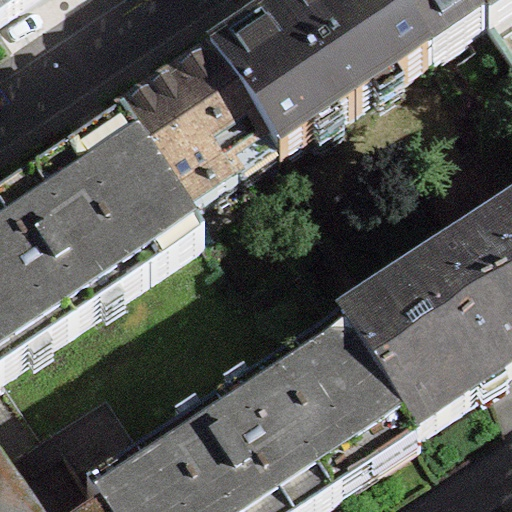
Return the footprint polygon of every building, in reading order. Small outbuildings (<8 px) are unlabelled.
[(0,0),(0,26),(39,0),(0,0)] [(268,152),(280,170),(430,70),(383,0),(310,0),(302,5),(305,9),(295,17),(292,12),(211,66),(268,152)] [(488,31),(467,0),(383,0),(430,70),(488,31)] [(511,0),(467,0),(488,31),(511,66),(511,0)] [(242,187),(234,175),(268,152),(211,66),(119,127),(130,143),(177,213),(193,203),(201,214),(242,187)] [(0,386),(203,252),(177,213),(130,143),(50,196),(42,184),(0,211),(0,386)] [(511,228),(463,260),(511,335),(511,228)] [(413,447),(511,382),(511,335),(463,260),(343,339),(411,443),(413,447)] [(89,499),(97,511),(330,511),(342,505),(334,493),(411,443),(343,339),(340,335),(89,499)] [(24,511),(0,475),(0,511),(24,511)]
